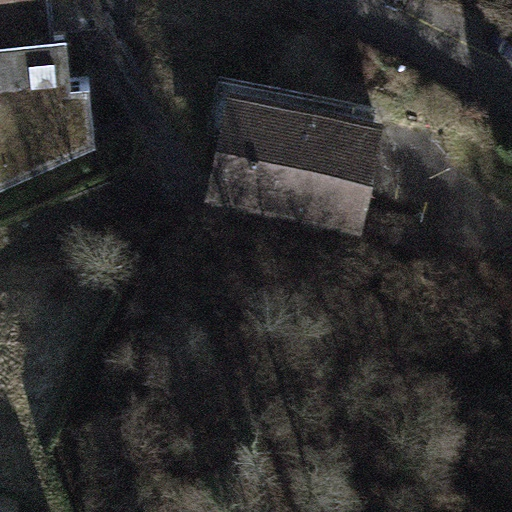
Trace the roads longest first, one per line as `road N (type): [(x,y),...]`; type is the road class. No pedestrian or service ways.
road 1 (unclassified): [(511,246),(397,254),(205,195)]
road 2 (unclassified): [(205,195),(0,261)]
road 3 (residential): [(322,0),(511,86)]
road 4 (unclassified): [(205,195),(128,16)]
